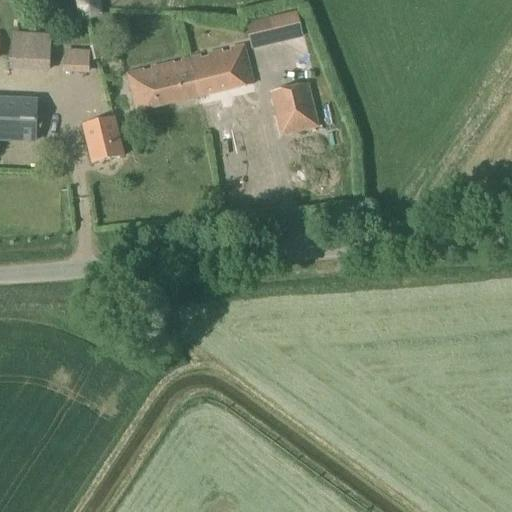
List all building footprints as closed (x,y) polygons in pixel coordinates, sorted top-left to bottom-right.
[(245,21),(251,45),(301,33),(296,10),(245,21)] [(49,74),(51,36),(11,34),(9,72),(49,74)] [(201,60),(209,95),(252,85),(243,47),(229,51),(230,53),(222,55),(222,53),(207,56),(208,58),(201,60)] [(209,95),(201,60),(200,58),(189,60),(189,62),(129,76),(137,111),(209,95)] [(280,138),(318,129),(308,86),(269,95),(280,138)] [(55,153),(55,133),(47,132),(48,102),(0,99),(0,144),(45,146),(45,153),(55,153)] [(124,158),(114,118),(81,126),(91,165),(124,158)]
